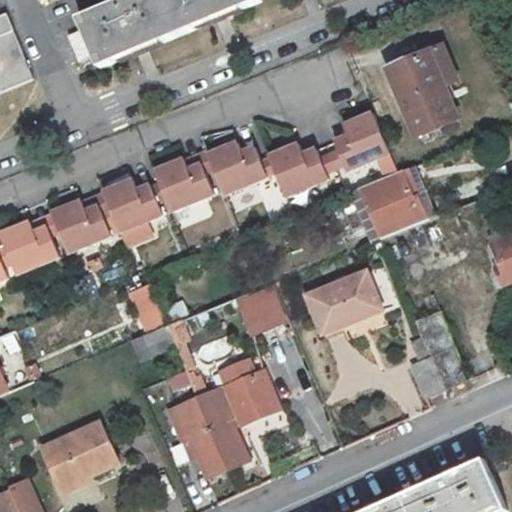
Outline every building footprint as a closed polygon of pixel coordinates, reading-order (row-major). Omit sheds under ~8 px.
[(133,0),(80,22),(98,67),(257,3),(255,0),(133,0)] [(0,92),(32,79),(6,15),(0,17),(0,92)] [(442,45),(387,67),(416,136),(458,118),(445,86),(457,81),(442,45)] [(391,154),(374,113),(344,126),(349,137),(336,142),(340,152),(346,165),(349,173),(391,154)] [(239,143),(210,156),(212,162),(220,179),(227,197),(270,179),(263,161),(257,148),(244,153),(239,143)] [(300,145),(271,157),(278,175),(288,199),(331,181),(328,173),(322,159),(318,150),(305,155),(300,145)] [(346,165),(340,152),(331,156),(337,170),(346,165)] [(209,153),(188,161),(192,171),(205,165),(212,183),(220,179),(212,162),(210,156),(209,153)] [(337,170),(331,156),(322,159),(328,173),(337,170)] [(271,157),(263,161),(270,179),(278,175),(271,157)] [(205,165),(192,171),(188,161),(187,160),(158,173),(162,184),(169,201),(175,214),(218,196),(212,183),(205,165)] [(359,190),(378,239),(429,217),(408,170),(359,190)] [(136,182),(107,194),(111,205),(118,222),(124,236),(167,218),(161,204),(154,186),(141,192),(136,182)] [(162,184),(154,186),(161,204),(169,201),(162,184)] [(378,239),(359,190),(352,193),(372,242),(378,239)] [(107,194),(85,203),(90,213),(103,208),(110,226),(118,222),(111,205),(107,194)] [(85,203),(56,216),(60,226),(67,243),(73,257),(116,240),(110,226),(103,208),(90,213),(85,203)] [(56,216),(34,225),(39,235),(52,229),(59,247),(67,243),(60,226),(56,216)] [(511,228),(508,221),(495,226),(501,241),(496,243),(506,265),(498,268),(504,283),(511,279),(511,228)] [(34,225),(5,237),(9,248),(16,265),(22,279),(65,261),(59,247),(52,229),(39,235),(34,225)] [(9,248),(2,250),(10,268),(16,265),(9,248)] [(0,287),(15,281),(10,268),(2,250),(0,251),(0,287)] [(201,265),(198,257),(169,269),(173,277),(201,265)] [(347,331),(344,323),(382,308),(368,272),(309,295),(326,339),(347,331)] [(164,309),(154,284),(135,292),(142,309),(138,310),(147,334),(170,324),(169,321),(164,309)] [(270,292),(239,305),(252,334),(282,322),(270,292)] [(184,302),(164,309),(169,321),(188,315),(184,302)] [(440,312),(417,322),(425,339),(447,392),(466,383),(452,351),(456,349),(440,312)] [(180,321),(170,324),(179,344),(188,340),(180,321)] [(170,324),(147,334),(134,341),(143,360),(179,344),(170,324)] [(447,392),(425,339),(412,345),(421,364),(411,368),(424,402),(447,392)] [(0,395),(10,391),(0,364),(0,395)] [(174,393),(194,385),(189,372),(169,379),(174,393)] [(265,375),(201,402),(231,471),(251,462),(238,430),(281,412),(265,375)] [(231,471),(201,402),(176,413),(189,443),(193,441),(210,480),(231,471)] [(103,423),(44,447),(59,486),(118,462),(103,423)] [(373,511),(508,511),(485,462),(373,511)] [(9,485),(20,511),(38,511),(24,479),(9,485)] [(20,511),(9,485),(0,488),(0,507),(2,511),(20,511)]
